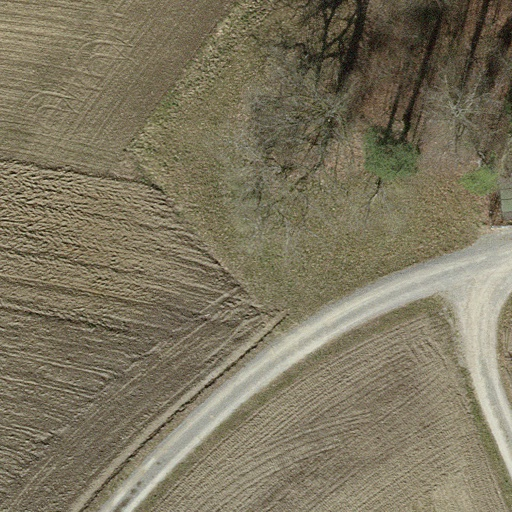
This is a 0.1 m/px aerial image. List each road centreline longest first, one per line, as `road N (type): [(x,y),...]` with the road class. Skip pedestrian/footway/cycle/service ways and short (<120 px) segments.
road 1 (track): [(122,511),(249,376),(463,267),(511,258)]
road 2 (track): [(511,397),(463,267)]
